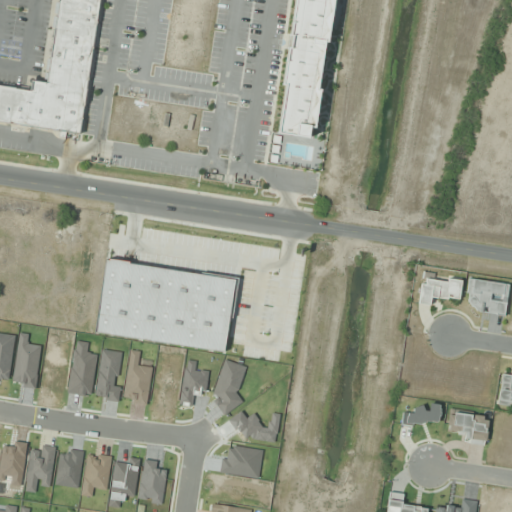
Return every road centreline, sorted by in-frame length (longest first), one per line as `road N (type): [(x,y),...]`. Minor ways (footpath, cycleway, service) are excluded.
road 1 (tertiary): [(511,254),(0,175)]
road 2 (residential): [(0,411),(194,437)]
